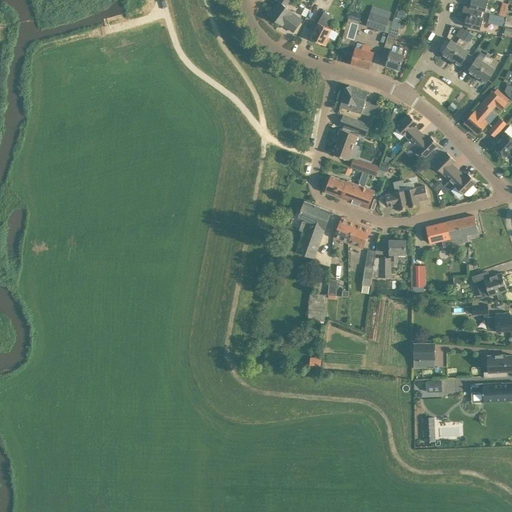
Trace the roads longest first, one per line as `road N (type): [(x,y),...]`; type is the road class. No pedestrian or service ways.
road 1 (track): [(265,138),(226,345),(238,379),(253,390),(365,401),(384,415),(403,463),(469,472),(511,493)]
road 2 (residential): [(507,191),(412,221),(368,217),(323,200),(312,182),(334,69)]
road 3 (track): [(206,0),(217,36),(261,107),(265,138)]
road 4 (residential): [(243,0),(280,52),(334,69)]
